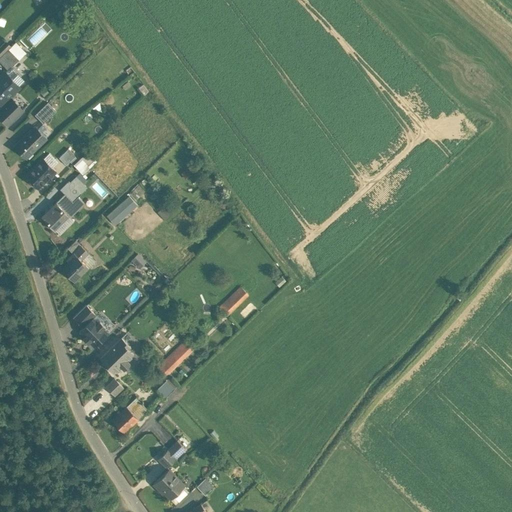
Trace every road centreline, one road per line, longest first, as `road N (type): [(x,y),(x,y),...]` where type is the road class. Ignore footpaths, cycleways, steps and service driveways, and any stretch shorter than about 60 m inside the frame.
road 1 (unclassified): [(0,160),(77,416),(144,511)]
road 2 (unknown): [(109,462),(208,366)]
